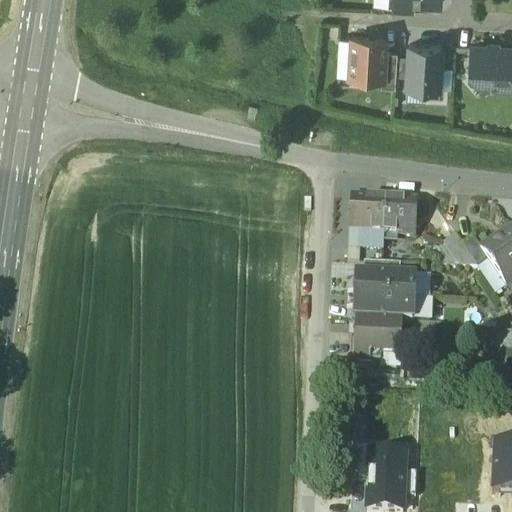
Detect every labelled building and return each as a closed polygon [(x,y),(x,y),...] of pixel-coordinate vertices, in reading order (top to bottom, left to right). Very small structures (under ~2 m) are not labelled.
[(415,2),(393,1),(392,12),(414,14),(415,2)] [(386,38),(352,36),(350,75),(350,76),(382,78),(384,78),(386,51),(386,38)] [(352,38),(341,37),(338,74),(350,75),(352,38)] [(442,45),(410,44),(407,88),(439,89),(442,45)] [(511,51),(499,51),(500,45),(488,44),(487,46),(473,45),(472,66),(467,70),(485,90),(490,86),(511,88),(511,86),(511,81),(511,51)] [(398,51),(386,51),(384,78),(382,78),(381,86),(395,87),(398,51)] [(385,201),(352,200),(352,212),(351,237),(364,237),(384,238),(385,201)] [(416,202),(385,201),(384,238),(415,239),(416,202)] [(511,231),(481,253),(480,253),(488,266),(506,291),(511,286),(511,231)] [(384,238),(364,237),(363,251),(383,251),(384,238)] [(455,238),(443,246),(459,270),(478,271),(464,250),(455,238)] [(481,253),(474,243),(464,250),(478,271),(479,272),(488,266),(480,253),(481,253)] [(344,250),(332,249),(332,264),(362,265),(363,251),(350,250),(344,250)] [(400,267),(365,266),(364,278),(399,279),(400,267)] [(364,278),(357,277),(356,301),(413,303),(414,280),(364,278)] [(413,303),(356,301),(355,323),(402,325),(412,326),(413,303)] [(355,323),(353,323),(353,324),(355,324),(354,332),(352,332),(352,334),(355,334),(354,355),(355,355),(354,366),(379,367),(379,369),(395,370),(399,366),(399,361),(400,361),(402,325),(355,323)] [(511,446),(495,446),(493,493),(511,494),(511,446)] [(371,451),(354,450),(353,485),(370,486),(371,461),(371,451)] [(405,462),(371,461),(370,486),(369,511),(403,511),(404,498),(405,475),(405,462)] [(417,476),(405,475),(404,498),(416,499),(417,476)]
